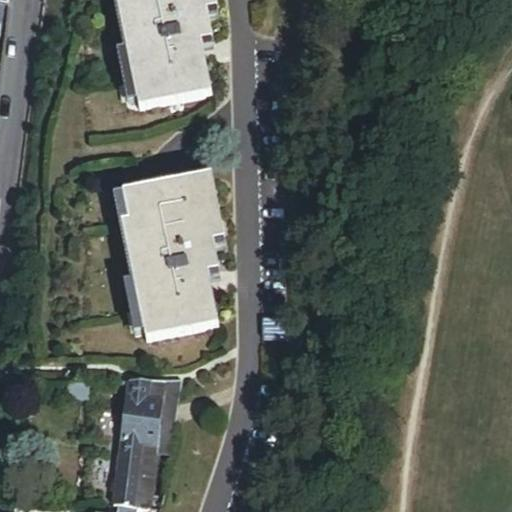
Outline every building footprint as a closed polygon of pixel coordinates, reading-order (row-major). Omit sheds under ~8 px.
[(0,0),(0,32),(7,33),(11,0),(0,0)] [(198,49),(210,46),(205,26),(203,18),(213,15),(208,0),(116,0),(117,3),(112,5),(126,60),(138,107),(141,117),(211,98),(200,58),(198,49)] [(121,61),(126,60),(112,5),(107,6),(121,61)] [(205,26),(215,24),(213,15),(203,18),(205,26)] [(200,58),(212,55),(210,46),(198,49),(200,58)] [(127,110),(138,107),(126,60),(121,61),(115,63),(127,110)] [(220,243),(230,240),(215,180),(128,202),(135,228),(130,229),(144,287),(156,332),(158,342),(228,324),(218,284),(216,276),(227,273),(222,252),(220,243)] [(130,229),(135,228),(128,202),(119,204),(125,231),(130,229)] [(140,288),(144,287),(130,229),(125,231),(140,288)] [(222,252),(232,249),(230,240),(220,243),(222,252)] [(218,284),(229,281),(227,273),(216,276),(218,284)] [(146,335),(156,332),(144,287),(140,288),(135,289),(146,335)] [(292,315),(273,316),(273,335),(293,334),(292,315)] [(189,445),(204,385),(183,386),(175,443),(189,445)] [(169,483),(175,443),(183,386),(144,386),(142,393),(141,401),(133,458),(132,467),(129,485),(128,492),(126,506),(131,506),(156,506),(174,507),(179,484),(169,483)]
